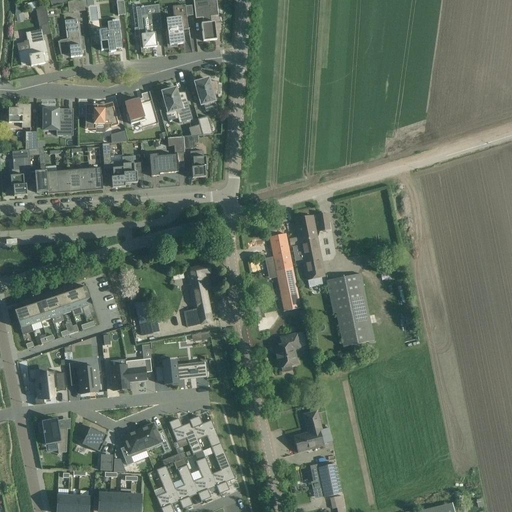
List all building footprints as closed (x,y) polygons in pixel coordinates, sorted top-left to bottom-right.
[(218,17),(216,0),(192,0),(195,20),(202,19),(203,24),(201,24),(203,42),(217,41),(214,23),(211,23),(211,18),(218,17)] [(118,16),(125,16),(123,2),(116,2),(118,16)] [(157,48),(154,30),(161,29),(159,6),(143,8),(143,7),(140,7),(141,8),(136,9),(137,20),(139,20),(140,28),(134,29),(135,37),(139,37),(141,55),(151,53),(151,49),(157,48)] [(187,30),(185,6),(173,8),(174,20),(166,21),(168,39),(166,39),(168,48),(177,47),(176,45),(183,44),(182,31),(187,30)] [(16,7),(15,16),(24,14),(21,7),(16,7)] [(49,25),(46,9),(38,10),(36,11),(39,27),(49,25)] [(78,25),(77,20),(64,22),(65,27),(67,27),(68,41),(67,41),(57,43),(60,56),(70,54),(70,59),(82,57),(81,52),(85,51),(82,25),(78,25)] [(122,49),(118,20),(112,21),(112,22),(107,23),(108,33),(99,34),(101,52),(108,51),(108,54),(113,53),(113,50),(122,49)] [(44,41),(42,30),(26,34),(27,42),(28,41),(30,50),(18,53),(21,66),(30,65),(31,67),(45,65),(44,62),(49,61),(45,41),(44,41)] [(195,84),(201,106),(217,101),(218,95),(220,95),(220,86),(218,86),(218,82),(209,82),(208,80),(195,84)] [(172,90),(172,88),(164,91),(165,92),(162,93),(164,100),(162,100),(164,108),(166,107),(168,114),(175,112),(179,124),(192,120),(187,101),(179,103),(175,89),(172,90)] [(135,101),(134,99),(127,101),(128,103),(125,104),(128,115),(126,116),(128,123),(130,122),(131,125),(139,123),(140,124),(143,126),(149,125),(153,126),(158,125),(152,101),(144,104),(143,101),(143,102),(139,103),(138,100),(135,101)] [(20,105),(19,105),(15,105),(15,110),(8,110),(8,124),(22,124),(22,129),(30,129),(30,105),(20,105)] [(97,110),(97,106),(85,106),(85,125),(110,125),(111,128),(118,126),(113,107),(103,110),(97,110)] [(73,137),(73,114),(57,114),(57,110),(50,110),(50,111),(44,111),(43,131),(56,131),(56,137),(73,137)] [(212,136),(207,117),(197,120),(202,136),(212,136)] [(125,132),(111,136),(111,144),(127,143),(125,132)] [(25,151),(29,151),(37,150),(37,133),(25,133),(25,150),(25,151)] [(183,138),(184,153),(184,150),(194,149),(193,144),(198,144),(197,137),(183,138)] [(174,154),(184,153),(183,138),(167,139),(168,147),(174,147),(174,154)] [(109,144),(102,145),(103,162),(111,161),(109,144)] [(12,176),(10,177),(11,187),(13,187),(14,197),(21,197),(27,196),(27,195),(26,185),(24,186),(24,183),(25,183),(31,182),(31,173),(29,157),(29,151),(20,152),(22,170),(12,171),(12,176)] [(198,179),(205,178),(204,168),(206,168),(205,157),(203,158),(203,152),(190,153),(190,159),(192,159),(193,168),(191,169),(192,180),(198,179)] [(158,157),(158,155),(149,156),(151,177),(159,177),(159,175),(178,173),(176,156),(158,157)] [(123,162),(125,188),(125,185),(137,184),(136,173),(134,173),(133,164),(133,157),(122,158),(123,162)] [(111,163),(110,163),(110,170),(112,170),(113,178),(111,178),(112,188),(117,188),(117,189),(125,188),(123,162),(122,162),(111,163)] [(47,193),(45,168),(45,165),(40,165),(40,172),(34,173),(36,194),(47,193)] [(52,194),(58,194),(56,173),(46,173),(46,172),(45,168),(47,193),(52,193),(52,194)] [(89,170),(90,191),(102,190),(100,169),(89,170)] [(80,192),(90,191),(89,170),(78,171),(80,192)] [(67,172),(69,193),(80,192),(78,171),(67,172)] [(58,194),(69,193),(67,172),(56,173),(58,194)] [(329,231),(327,216),(317,217),(319,232),(329,231)] [(302,250),(319,247),(312,217),(295,220),(301,246),(302,250)] [(285,235),(269,239),(274,260),(282,258),(283,263),(291,261),(290,261),(285,235)] [(301,246),(292,247),(295,262),(304,260),(308,280),(325,277),(319,247),(302,250),(301,246)] [(274,260),(273,260),(274,268),(275,271),(276,271),(276,272),(281,299),(290,298),(292,310),(301,308),(292,269),(291,261),(283,263),(282,258),(274,260)] [(193,309),(184,311),(187,327),(213,322),(212,316),(206,291),(211,290),(208,275),(210,274),(209,266),(186,270),(188,280),(193,309)] [(360,275),(326,281),(333,315),(335,314),(342,348),(371,342),(373,342),(360,275)] [(86,287),(76,291),(84,314),(82,309),(92,305),(86,287)] [(66,294),(74,318),(84,314),(76,291),(66,294)] [(66,294),(55,298),(61,316),(71,312),(73,318),(74,318),(66,294)] [(55,298),(45,301),(51,319),(53,325),(63,321),(61,316),(55,298)] [(51,319),(45,301),(35,305),(41,323),(51,319)] [(31,326),(41,323),(35,305),(25,308),(31,326)] [(155,317),(152,306),(137,310),(140,320),(143,334),(145,334),(146,338),(159,335),(158,331),(159,330),(156,317),(155,317)] [(25,308),(15,312),(14,312),(22,336),(33,332),(25,308)] [(278,355),(275,355),(278,369),(281,368),(282,369),(282,372),(283,372),(284,373),(291,371),(292,370),(291,366),(294,365),(297,364),(292,344),(299,343),(297,334),(280,338),(282,346),(276,347),(278,355)] [(92,346),(101,345),(100,336),(91,337),(92,346)] [(150,360),(126,363),(127,364),(129,383),(146,381),(145,374),(151,373),(150,360)] [(176,361),(161,362),(164,386),(179,385),(178,380),(190,379),(206,378),(207,378),(205,363),(177,366),(176,361)] [(126,366),(110,368),(113,392),(129,390),(129,383),(127,364),(126,363),(126,366)] [(77,383),(78,384),(79,385),(80,395),(98,393),(95,367),(79,369),(78,364),(69,365),(71,386),(72,386),(72,383),(77,383)] [(35,405),(34,405),(34,406),(45,405),(45,404),(44,404),(43,399),(54,398),(54,397),(53,387),(57,386),(57,392),(66,391),(64,374),(56,375),(56,372),(47,373),(47,376),(37,378),(39,395),(35,396),(35,394),(34,394),(35,405)] [(302,415),(307,433),(293,437),(298,454),(324,447),(323,444),(331,442),(328,429),(322,430),(317,411),(302,415)] [(199,417),(189,421),(190,424),(202,452),(198,441),(206,437),(211,448),(221,444),(211,421),(210,421),(210,422),(202,425),(199,417)] [(169,423),(177,443),(186,440),(193,456),(195,455),(202,452),(190,424),(182,427),(179,419),(169,423)] [(58,429),(57,420),(41,422),(41,424),(38,425),(39,434),(43,434),(43,435),(45,446),(57,444),(58,454),(66,453),(67,429),(58,429)] [(154,424),(138,431),(146,452),(161,446),(164,453),(171,451),(163,431),(157,433),(154,424)] [(82,445),(99,453),(103,445),(104,443),(107,436),(101,433),(101,434),(97,432),(90,428),(87,434),(87,435),(86,437),(82,445)] [(126,447),(120,449),(127,466),(133,464),(131,458),(146,452),(138,431),(122,437),(126,447)] [(221,444),(211,448),(220,471),(212,475),(217,487),(216,487),(219,495),(229,491),(226,483),(234,480),(235,479),(221,444)] [(202,452),(195,455),(197,461),(205,458),(202,452)] [(183,453),(178,455),(180,461),(186,459),(183,453)] [(178,455),(170,458),(172,464),(180,461),(178,455)] [(202,479),(193,482),(198,494),(201,502),(211,498),(208,490),(216,487),(217,487),(212,475),(205,458),(197,461),(195,462),(202,479)] [(112,459),(100,459),(100,471),(112,472),(112,459)] [(126,473),(120,460),(114,460),(113,473),(126,473)] [(328,466),(317,468),(323,498),(334,496),(341,494),(335,464),(328,466)] [(184,486),(175,490),(180,502),(179,502),(183,510),(193,506),(189,498),(198,494),(193,482),(187,466),(177,470),(184,486)] [(165,493),(156,497),(162,511),(173,511),(171,505),(179,502),(180,502),(175,490),(166,467),(156,471),(165,493)] [(99,495),(98,511),(109,511),(110,495),(99,495)] [(110,495),(109,511),(119,511),(120,496),(110,495)] [(119,511),(129,511),(130,496),(120,496),(119,511)] [(130,496),(129,511),(140,511),(141,497),(130,496)] [(57,497),(56,511),(67,511),(68,497),(57,497)] [(68,497),(67,511),(77,511),(78,498),(68,497)] [(335,498),(330,499),(332,510),(337,509),(344,507),(342,497),(335,498)] [(78,498),(77,511),(88,511),(89,498),(78,498)]
